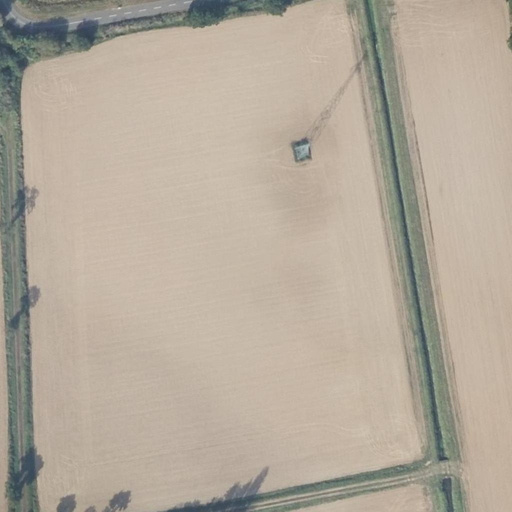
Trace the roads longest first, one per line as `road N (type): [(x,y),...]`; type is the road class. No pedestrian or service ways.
road 1 (track): [(30,511),(7,89)]
road 2 (track): [(234,511),(453,469)]
